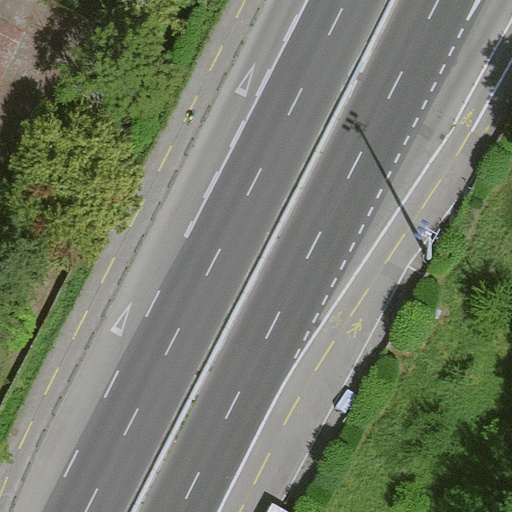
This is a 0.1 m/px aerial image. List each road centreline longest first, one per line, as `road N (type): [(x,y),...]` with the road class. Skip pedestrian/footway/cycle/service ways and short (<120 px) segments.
road 1 (primary): [(181,511),(438,2)]
road 2 (primary): [(334,13),(87,511)]
